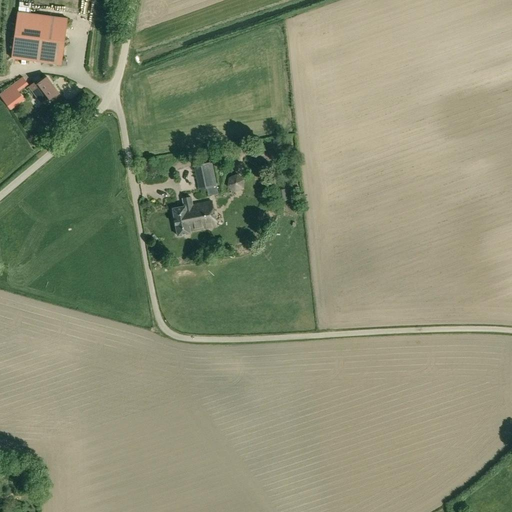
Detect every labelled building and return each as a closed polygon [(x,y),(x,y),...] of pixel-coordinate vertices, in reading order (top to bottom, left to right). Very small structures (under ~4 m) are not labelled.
[(68,18),(18,12),(11,59),(61,65),(68,18)] [(60,94),(47,77),(36,85),(34,83),(28,87),(42,105),(49,99),(50,101),(60,94)] [(12,85),(0,94),(0,95),(5,102),(17,92),(12,85)] [(208,189),(208,188),(217,186),(212,162),(209,163),(209,164),(194,167),(199,190),(208,189)] [(244,179),(238,175),(230,178),(228,187),(235,192),(244,190),(244,179)] [(287,201),(285,189),(278,190),(280,202),(287,201)] [(179,236),(192,234),(191,232),(218,226),(213,201),(194,205),(193,201),(185,202),(185,203),(185,207),(174,209),(179,236)]
